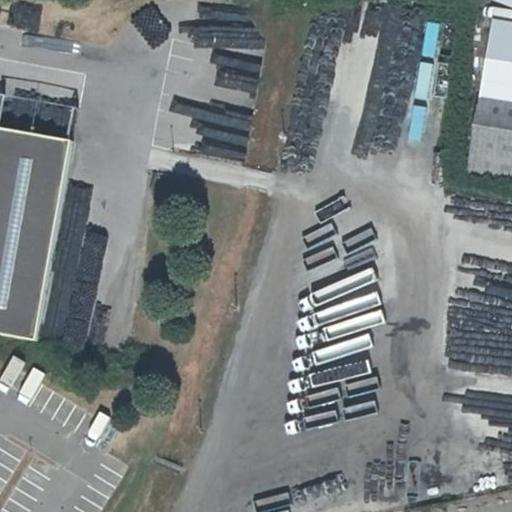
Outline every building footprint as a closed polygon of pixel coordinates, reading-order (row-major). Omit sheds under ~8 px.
[(397,169),(417,35),(450,40),(455,5),(422,0),(346,0),(341,38),(379,43),(364,147),(376,149),(374,165),(397,169)] [(511,22),(491,19),(476,99),(511,105),(511,22)] [(464,170),(511,177),(511,105),(476,99),(464,170)] [(0,335),(43,343),(82,143),(0,126),(0,335)] [(106,313),(95,310),(89,341),(100,343),(106,313)] [(0,385),(7,389),(23,358),(9,350),(0,367),(0,385)]
